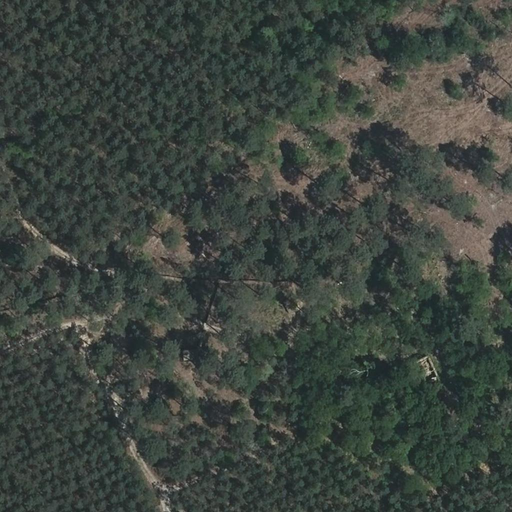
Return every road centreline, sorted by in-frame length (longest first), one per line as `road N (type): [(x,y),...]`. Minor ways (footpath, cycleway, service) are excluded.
road 1 (track): [(0,146),(28,211),(104,279),(233,340),(384,358),(431,352),(511,443)]
road 2 (track): [(134,293),(0,358)]
